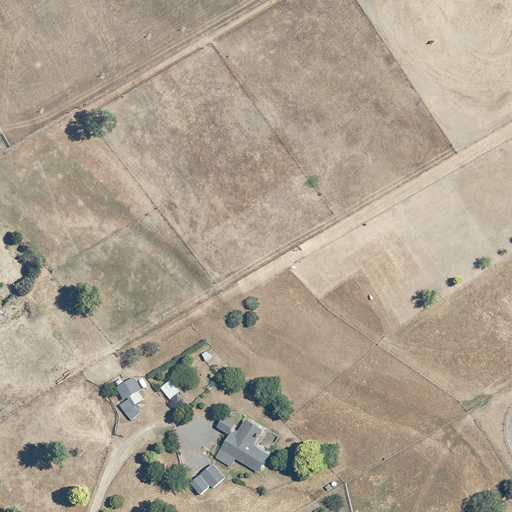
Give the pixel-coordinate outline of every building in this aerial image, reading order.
[(207,350),(200,355),(205,362),(212,357),(207,350)] [(123,401),(118,403),(129,420),(140,413),(135,405),(143,399),(138,391),(141,389),(134,377),(125,382),(121,377),(114,381),(118,387),(115,389),(123,401)] [(178,417),(180,415),(190,408),(179,391),(181,389),(172,377),(159,387),(170,401),(167,402),(178,417)] [(236,431),(233,429),(236,423),(223,415),(216,426),(229,434),(215,457),(230,467),(235,458),(257,472),(268,454),(252,445),(261,430),(243,419),(236,431)] [(224,478),(211,463),(188,482),(199,495),(209,486),(211,488),(224,478)]
